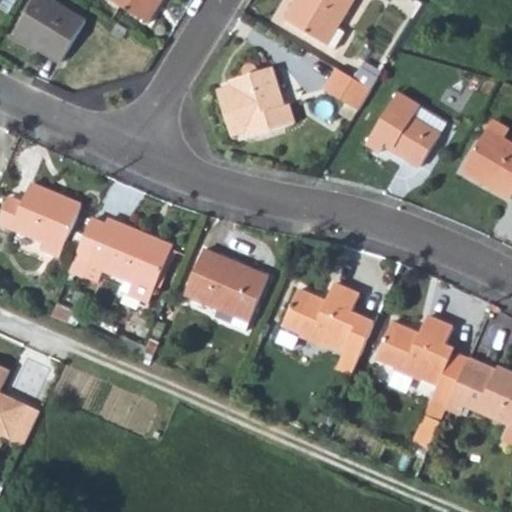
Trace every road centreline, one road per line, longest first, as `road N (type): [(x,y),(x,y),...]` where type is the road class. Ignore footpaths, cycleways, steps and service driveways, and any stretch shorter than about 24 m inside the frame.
road 1 (residential): [(142,163),(462,252),(511,284)]
road 2 (residential): [(230,0),(142,163)]
road 3 (residential): [(0,94),(142,163)]
